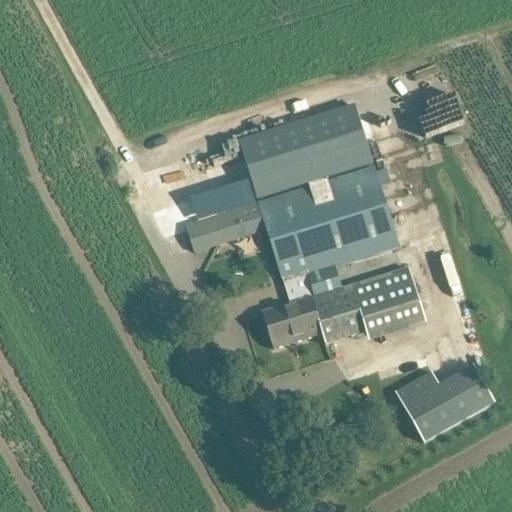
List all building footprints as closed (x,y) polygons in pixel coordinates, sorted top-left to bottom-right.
[(356,108),(241,144),(248,166),(259,201),(374,165),(362,129),(356,108)] [(400,248),(375,169),(187,228),(197,258),(269,236),(291,306),(263,315),(274,351),(322,337),(325,347),(366,335),(369,346),(426,329),(408,270),(343,290),(336,268),(400,248)] [(428,375),(409,343),(346,380),(365,412),(395,394),(428,375)] [(439,387),(403,408),(425,444),(495,403),(474,367),(439,387)] [(403,408),(439,387),(431,373),(428,375),(395,394),(403,408)]
